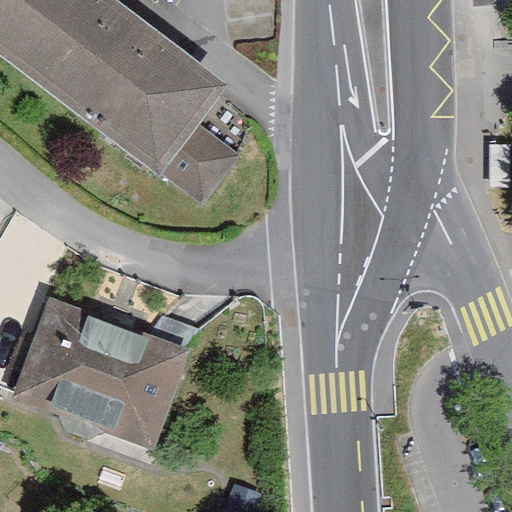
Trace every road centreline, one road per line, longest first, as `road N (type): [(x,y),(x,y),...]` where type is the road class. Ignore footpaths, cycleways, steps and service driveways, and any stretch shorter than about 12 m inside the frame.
road 1 (residential): [(352,275),(201,265),(57,221),(0,171)]
road 2 (residential): [(375,170),(432,208),(511,424)]
road 3 (tertiary): [(352,275),(336,394),(343,511)]
road 4 (tertiary): [(375,170),(415,126),(412,0)]
road 5 (tertiary): [(326,0),(337,106),(375,170)]
